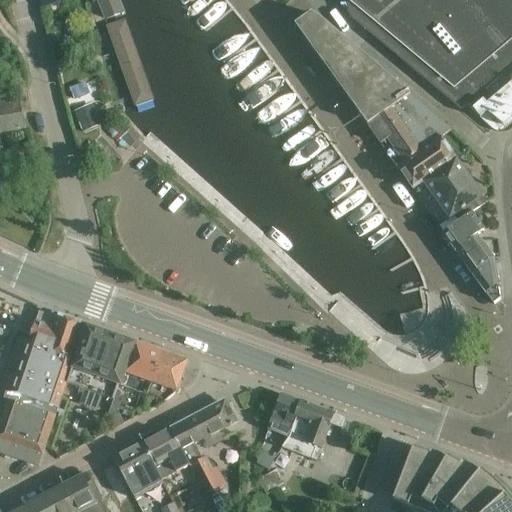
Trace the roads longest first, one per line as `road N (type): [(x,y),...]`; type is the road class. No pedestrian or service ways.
road 1 (residential): [(511,331),(495,330),(345,143),(273,38)]
road 2 (unclassified): [(67,286),(79,242),(72,195),(20,0)]
road 3 (residential): [(0,500),(259,361)]
road 4 (secondary): [(511,445),(259,361)]
road 5 (secondary): [(259,361),(67,286)]
